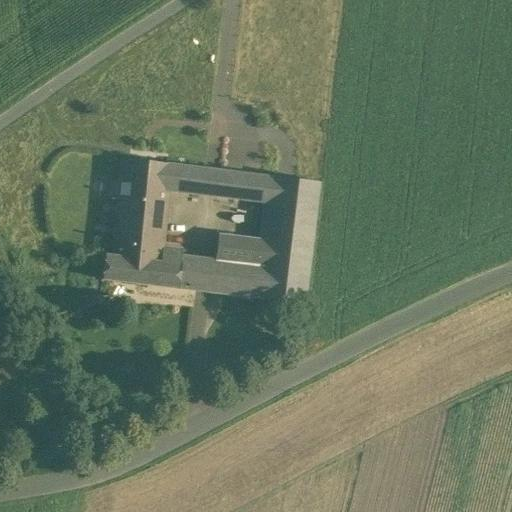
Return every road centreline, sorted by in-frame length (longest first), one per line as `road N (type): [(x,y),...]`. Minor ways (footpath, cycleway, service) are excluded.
road 1 (residential): [(511,273),(130,460),(0,491)]
road 2 (residential): [(0,125),(185,0)]
